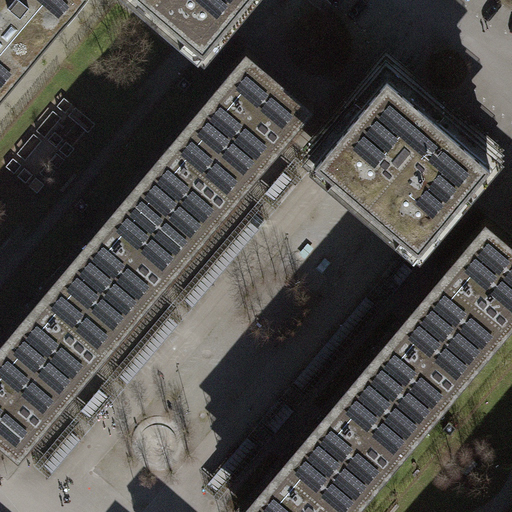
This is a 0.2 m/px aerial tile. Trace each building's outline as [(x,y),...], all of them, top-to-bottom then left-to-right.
[(0,0),(0,89),(75,0),(0,0)] [(160,0),(161,0),(206,38),(237,0),(160,0)] [(327,0),(309,0),(325,14),(333,5),(327,0)] [(310,103),(253,54),(199,117),(227,142),(217,154),(245,178),(273,146),(310,103)] [(399,74),(384,61),(312,145),(330,161),(414,233),(487,149),(449,116),(399,74)] [(191,84),(185,78),(180,85),(186,90),(191,84)] [(237,188),(245,178),(217,154),(227,142),(199,117),(144,181),(175,207),(164,220),(191,242),(237,188)] [(151,288),(191,242),(164,220),(175,207),(144,181),(69,268),(126,317),(151,288)] [(89,206),(82,200),(77,207),(83,212),(89,206)] [(511,315),(511,237),(486,216),(484,218),(442,268),(438,273),(423,291),(487,345),(511,315)] [(86,364),(126,317),(69,268),(13,334),(43,360),(34,371),(61,394),(86,364)] [(384,394),(420,424),(487,345),(423,291),(406,310),(399,319),(367,356),(396,380),(384,394)] [(50,406),(61,394),(34,371),(43,360),(13,334),(0,348),(0,431),(16,445),(50,406)] [(368,486),(420,424),(384,394),(396,380),(367,356),(323,408),(320,412),(303,432),(368,486)] [(236,511),(345,511),(368,486),(303,432),(287,451),(280,460),(236,511)]
